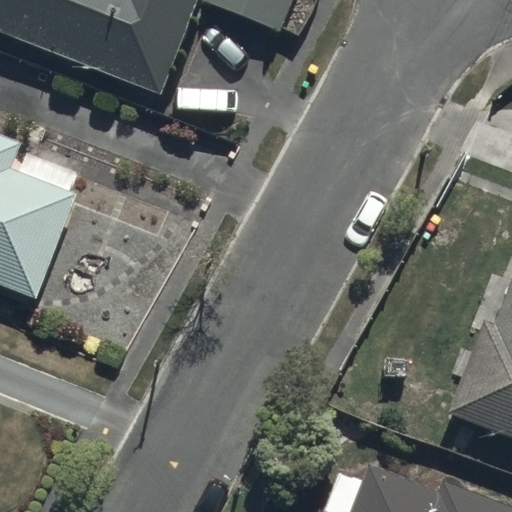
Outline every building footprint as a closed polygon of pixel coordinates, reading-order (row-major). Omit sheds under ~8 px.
[(0,0),(0,30),(160,92),(195,0),(0,0)] [(204,0),(204,1),(278,30),(289,0),(204,0)] [(0,286),(32,300),(73,195),(7,169),(18,143),(0,135),(0,286)] [(511,265),(453,419),(511,441),(511,265)] [(511,511),(511,507),(366,455),(345,511),(511,511)]
